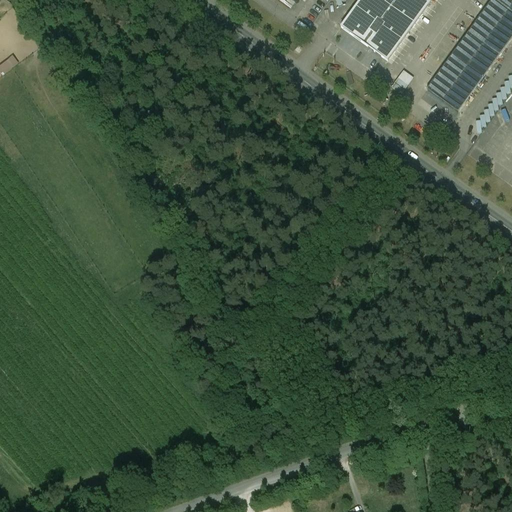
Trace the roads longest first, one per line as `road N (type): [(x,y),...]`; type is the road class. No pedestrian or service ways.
road 1 (secondary): [(190,0),(511,234)]
road 2 (tertiary): [(425,429),(372,440),(181,511)]
